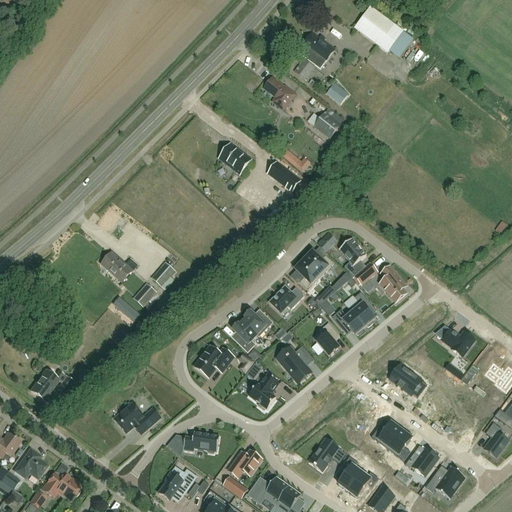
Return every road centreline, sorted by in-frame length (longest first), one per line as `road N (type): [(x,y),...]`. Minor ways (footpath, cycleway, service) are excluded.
road 1 (residential): [(434,287),(357,229),(317,227),(181,349),(181,375),(213,410)]
road 2 (secondary): [(0,265),(271,0)]
road 3 (residential): [(341,368),(493,483)]
road 4 (residential): [(124,487),(0,395)]
road 5 (residential): [(341,368),(434,287)]
road 6 (residential): [(124,487),(159,441),(213,410)]
